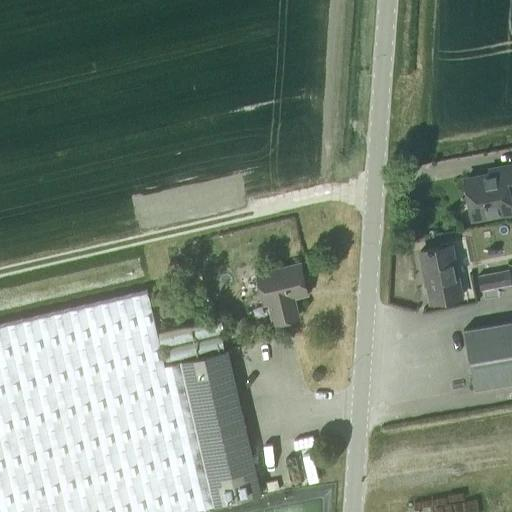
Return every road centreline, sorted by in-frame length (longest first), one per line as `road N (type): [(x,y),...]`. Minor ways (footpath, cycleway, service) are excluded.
road 1 (unclassified): [(350,511),(386,0)]
road 2 (track): [(0,271),(373,183)]
